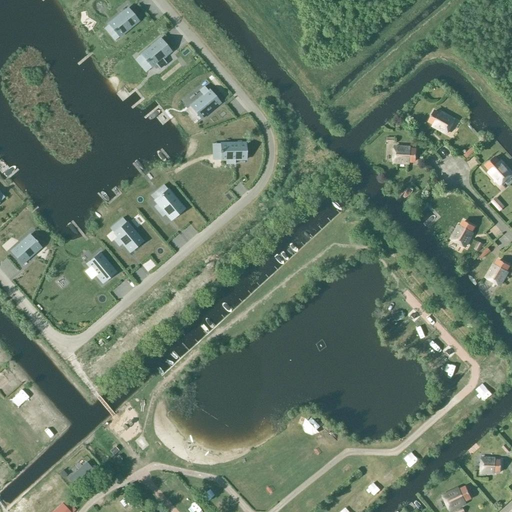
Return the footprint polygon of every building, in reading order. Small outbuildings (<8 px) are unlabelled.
[(128,9),(108,25),(119,37),(138,21),(128,9)] [(160,39),(141,55),(151,68),(155,64),(159,69),(166,63),(162,59),(171,52),(160,39)] [(203,95),(190,106),(201,119),(220,103),(209,90),(208,92),(204,87),(199,91),(203,95)] [(428,121),(438,126),(436,128),(447,134),(454,120),(440,112),(439,114),(433,112),(428,121)] [(220,151),(220,153),(220,160),(226,160),(226,164),(234,164),(234,160),(246,160),(246,143),(220,144),(220,151)] [(416,151),(405,150),(405,147),(394,147),(393,162),(409,163),(409,161),(415,161),(416,151)] [(466,158),(475,151),(471,147),(463,155),(466,158)] [(486,165),(493,173),(491,175),(500,185),(511,174),(500,161),(498,163),(494,158),(486,165)] [(184,209),(168,189),(162,194),(160,195),(160,196),(154,200),(158,204),(154,207),(162,217),(166,214),(171,220),(184,209)] [(496,197),(491,202),(497,208),(502,203),(496,197)] [(470,237),(468,236),(473,227),(464,221),(461,227),(459,225),(451,239),(464,247),(470,237)] [(126,222),(113,233),(117,237),(114,240),(119,246),(122,243),(130,252),(143,242),(126,222)] [(30,235),(11,252),(22,264),(41,247),(30,235)] [(483,245),(478,242),(474,249),(479,252),(483,245)] [(490,251),(487,248),(478,256),(481,259),(490,251)] [(99,253),(86,263),(102,283),(115,272),(99,253)] [(499,260),(494,269),(491,268),(485,278),(499,286),(507,272),(505,271),(508,266),(499,260)] [(0,381),(1,383),(14,370),(9,365),(0,373),(0,381)] [(10,394),(15,400),(30,386),(25,381),(10,394)] [(6,386),(10,391),(15,387),(11,382),(6,386)] [(32,415),(46,404),(41,399),(28,410),(32,415)] [(469,416),(474,411),(466,403),(461,409),(469,416)] [(45,429),(61,418),(56,411),(40,423),(45,429)] [(52,425),(56,431),(68,424),(64,418),(52,425)] [(443,425),(436,429),(441,438),(448,434),(443,425)] [(78,449),(84,444),(70,426),(64,431),(78,449)] [(12,438),(4,445),(11,453),(18,446),(12,438)] [(421,444),(414,450),(421,458),(427,453),(421,444)] [(505,444),(501,448),(507,454),(511,450),(505,444)] [(79,450),(81,455),(90,452),(88,447),(79,450)] [(85,468),(98,459),(94,454),(81,463),(85,468)] [(490,460),(490,458),(481,458),(480,473),(494,474),(494,472),(500,472),(501,460),(490,460)] [(0,474),(3,478),(14,467),(8,460),(0,467),(0,474)] [(350,460),(344,463),(349,472),(355,469),(350,460)] [(394,470),(400,474),(403,469),(397,465),(394,470)] [(49,479),(62,494),(67,489),(55,475),(49,479)] [(327,480),(319,483),(323,493),(331,489),(327,480)] [(372,487),(379,493),(384,488),(378,482),(372,487)] [(213,499),(222,490),(215,483),(206,492),(213,499)] [(459,491),(458,488),(442,496),(449,510),(461,504),(460,502),(470,497),(466,488),(459,491)] [(124,503),(133,500),(130,491),(121,494),(124,503)] [(165,491),(162,495),(170,501),(173,496),(165,491)] [(31,492),(26,497),(37,511),(41,511),(45,509),(31,492)] [(222,511),(232,506),(226,497),(217,502),(222,511)] [(362,497),(359,502),(366,506),(369,501),(362,497)] [(183,499),(175,507),(180,511),(188,505),(183,499)] [(297,500),(291,506),(295,511),(305,511),(306,511),(297,500)] [(11,511),(32,511),(25,501),(11,511)]
